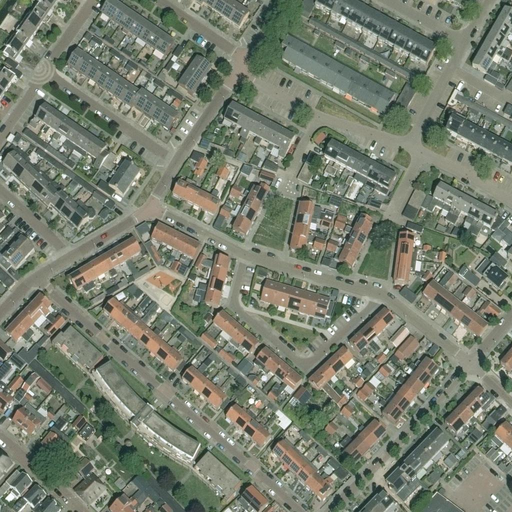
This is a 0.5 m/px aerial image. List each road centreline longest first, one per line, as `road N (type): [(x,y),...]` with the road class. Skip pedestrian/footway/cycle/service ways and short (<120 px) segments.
road 1 (residential): [(296,511),(36,278)]
road 2 (residential): [(242,255),(234,307),(298,361),(308,362),(376,294)]
road 3 (residential): [(329,511),(469,365)]
road 4 (residential): [(174,163),(43,69)]
road 5 (residential): [(376,294),(242,255)]
